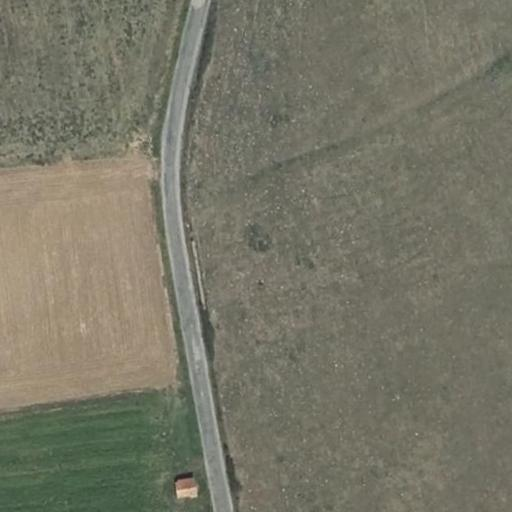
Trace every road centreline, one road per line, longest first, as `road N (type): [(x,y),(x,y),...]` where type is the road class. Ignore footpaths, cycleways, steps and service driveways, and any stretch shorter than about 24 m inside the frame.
road 1 (unclassified): [(201,0),(170,134),(171,226),(221,511)]
road 2 (track): [(171,226),(511,53)]
